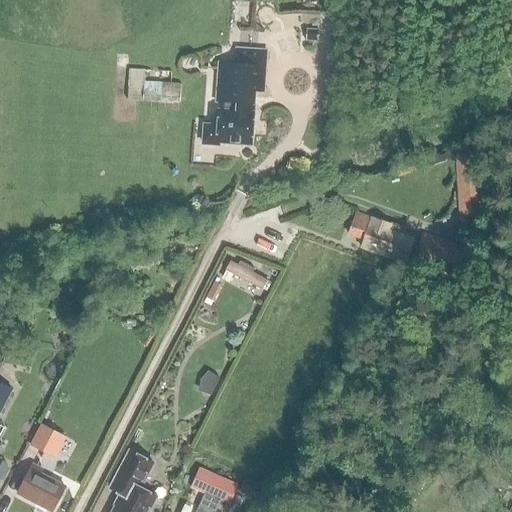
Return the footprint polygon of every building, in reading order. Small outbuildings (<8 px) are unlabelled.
[(317,42),(318,30),(306,29),(305,41),(317,42)] [(203,126),(201,145),(218,147),(218,144),(250,146),(254,93),(262,94),(265,52),(235,50),(234,66),(218,65),(215,103),(223,104),(223,112),(217,112),(216,127),(203,126)] [(128,69),(126,100),(179,103),(180,84),(144,83),(145,70),(128,69)] [(479,152),(455,154),(460,216),(483,215),(479,152)] [(389,225),(389,226),(359,216),(355,214),(347,236),(352,238),(362,241),(359,248),(395,260),(396,259),(405,262),(406,259),(413,262),(412,265),(458,280),(468,251),(422,236),(419,244),(412,242),(400,238),(403,229),(389,225)] [(224,270),(262,290),(267,280),(229,260),(224,270)] [(140,330),(133,343),(146,349),(152,337),(140,330)] [(1,362),(16,364),(19,343),(4,341),(1,362)] [(209,393),(218,376),(205,369),(196,386),(209,393)] [(0,408),(9,391),(0,385),(0,408)] [(41,425),(30,446),(43,453),(54,433),(41,425)] [(146,511),(155,497),(138,488),(151,463),(127,451),(108,489),(120,495),(110,511),(146,511)] [(50,511),(63,487),(39,475),(41,471),(31,465),(16,495),(50,511)] [(212,511),(218,500),(228,504),(236,485),(198,469),(190,487),(205,494),(197,511),(198,511),(212,511)] [(245,479),(241,489),(239,492),(268,506),(274,493),(245,479)]
